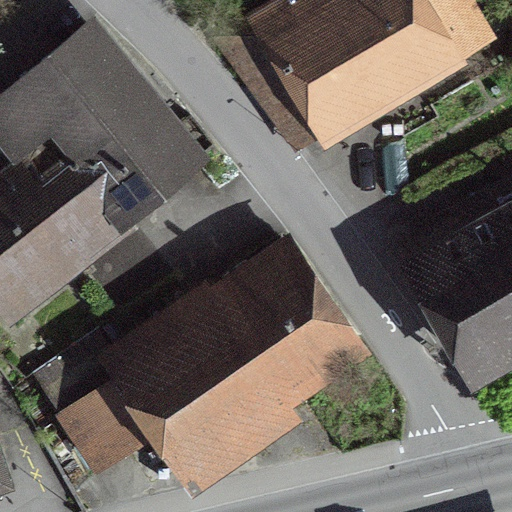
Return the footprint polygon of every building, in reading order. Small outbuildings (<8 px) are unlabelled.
[(450,73),(409,0),(283,0),(241,24),(313,150),(450,73)] [(0,104),(0,137),(20,162),(58,131),(126,213),(191,160),(86,34),(0,104)] [(0,299),(8,310),(126,213),(58,131),(20,162),(0,178),(0,299)] [(511,204),(418,253),(477,365),(511,346),(511,204)] [(146,438),(172,478),(278,408),(272,399),(354,345),(293,254),(91,387),(98,397),(56,424),(90,475),(146,438)]
